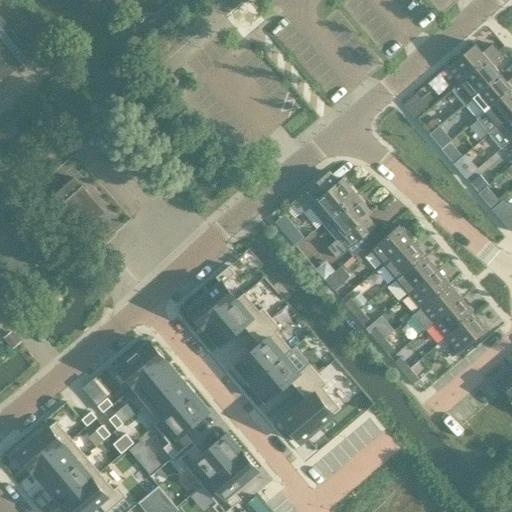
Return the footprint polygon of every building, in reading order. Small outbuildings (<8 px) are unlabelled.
[(0,18),(0,79),(30,55),(0,18)] [(446,68),(459,83),(497,51),(491,44),(482,52),(475,44),(446,68)] [(497,51),(459,83),(452,90),(464,104),(472,98),(500,74),(494,66),(503,58),(497,51)] [(500,74),(472,98),(484,113),(511,88),(511,77),(507,81),(500,74)] [(511,88),(484,113),(477,119),(489,134),(496,127),(511,113),(511,88)] [(406,102),(404,104),(416,119),(429,108),(436,102),(428,92),(421,98),(417,93),(416,94),(406,102)] [(511,113),(496,127),(509,142),(511,139),(511,113)] [(309,207),(324,224),(357,195),(343,177),(337,182),(328,172),(291,203),(301,215),(309,207)] [(52,195),(82,229),(102,211),(72,177),(52,195)] [(337,258),(347,250),(352,256),(377,235),(372,229),(374,227),(366,217),(372,212),(357,195),(324,224),(336,240),(328,247),(337,258)] [(0,285),(8,279),(19,292),(44,271),(0,219),(0,285)] [(370,249),(383,264),(412,240),(399,225),(370,249)] [(412,240),(383,264),(395,278),(424,254),(412,240)] [(395,278),(408,293),(437,269),(424,254),(395,278)] [(112,269),(101,257),(92,264),(103,277),(112,269)] [(221,282),(189,309),(203,327),(236,299),(223,284),(235,274),(229,266),(216,277),(221,282)] [(408,293),(420,308),(449,284),(437,269),(408,293)] [(324,279),(330,286),(334,291),(340,285),(330,274),(324,279)] [(40,302),(60,285),(54,278),(34,295),(40,302)] [(424,331),(433,323),(461,298),(449,284),(420,308),(411,316),(424,331)] [(236,299),(203,327),(219,346),(244,325),(252,335),(271,318),(262,307),(259,311),(244,293),(236,299)] [(345,303),(353,314),(360,308),(351,298),(345,303)] [(461,298),(433,323),(445,337),(474,313),(461,298)] [(369,319),(360,308),(353,314),(363,325),(369,319)] [(474,313),(445,337),(458,353),(487,328),(474,313)] [(260,344),(235,365),(251,384),(284,356),(292,350),(277,332),(280,329),(271,318),(252,335),(260,344)] [(369,332),(379,343),(385,338),(376,327),(369,332)] [(394,349),(385,338),(379,343),(388,354),(394,349)] [(150,342),(119,368),(133,386),(164,359),(150,342)] [(284,356),(251,384),(266,401),(290,381),(298,390),(318,374),(309,363),(298,372),(284,356)] [(394,362),(403,373),(410,367),(400,356),(394,362)] [(164,359),(133,386),(147,402),(178,376),(164,359)] [(403,373),(407,377),(413,384),(419,378),(410,367),(403,373)] [(306,400),(282,420),(300,442),(341,408),(323,387),(327,384),(318,374),(298,390),(306,400)] [(147,402),(140,408),(155,427),(194,394),(178,376),(147,402)] [(511,381),(502,390),(511,401),(511,381)] [(194,394),(155,427),(169,443),(163,447),(172,458),(192,441),(184,432),(208,411),(194,394)] [(107,398),(97,406),(103,412),(112,404),(107,398)] [(91,411),(82,420),(87,426),(96,418),(91,411)] [(115,414),(109,420),(117,429),(123,423),(115,414)] [(56,421),(18,453),(32,470),(71,438),(56,421)] [(102,425),(96,430),(104,440),(110,434),(102,425)] [(126,433),(119,439),(127,448),(133,443),(126,433)] [(194,444),(174,461),(183,471),(187,468),(202,486),(242,452),(227,434),(202,453),(194,444)] [(71,438),(32,470),(47,488),(85,455),(71,438)] [(119,439),(113,444),(121,453),(127,448),(119,439)] [(242,452),(202,486),(216,503),(212,506),(217,511),(226,511),(241,500),(233,490),(257,470),(242,452)] [(85,455),(47,488),(62,505),(100,473),(85,455)] [(100,473),(62,505),(67,511),(88,511),(98,504),(105,511),(107,511),(126,496),(117,486),(114,489),(100,473)]
